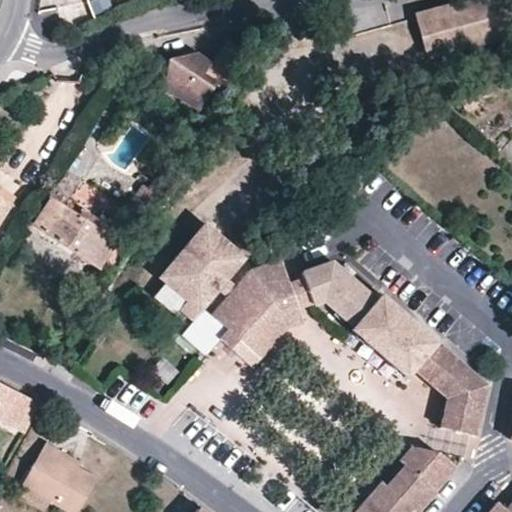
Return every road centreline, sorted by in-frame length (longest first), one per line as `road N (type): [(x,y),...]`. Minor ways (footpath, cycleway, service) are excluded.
road 1 (residential): [(300,0),(189,11),(67,53),(4,41)]
road 2 (residential): [(236,511),(148,446),(0,366)]
